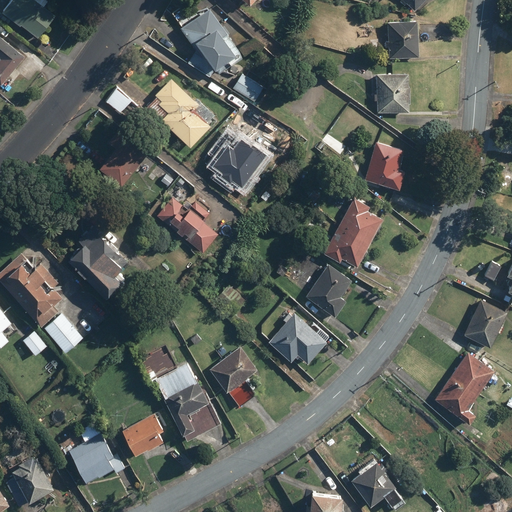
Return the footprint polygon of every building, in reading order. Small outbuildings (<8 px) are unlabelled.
[(12,0),(4,11),(40,36),(56,13),(37,0),(12,0)] [(403,0),(418,12),(427,0),(403,0)] [(246,56),(212,9),(186,27),(200,46),(189,62),(212,76),(216,69),(220,75),(246,56)] [(389,22),(391,56),(419,55),(418,21),(389,22)] [(26,56),(0,34),(0,84),(2,86),(26,56)] [(379,72),(381,111),(411,110),(409,71),(379,72)] [(243,73),(233,88),(255,102),(264,86),(243,73)] [(216,116),(172,79),(148,108),(192,145),(216,116)] [(109,142),(117,148),(102,169),(124,186),(149,152),(119,129),(109,142)] [(202,159),(222,181),(256,151),(236,129),(202,159)] [(376,141),(367,177),(400,189),(407,170),(398,167),(403,148),(376,141)] [(511,157),(483,155),(481,188),(511,191),(511,157)] [(251,163),(233,188),(250,200),(268,175),(251,163)] [(180,190),(160,216),(204,251),(224,225),(180,190)] [(354,197),(323,249),(354,267),(385,215),(354,197)] [(97,230),(69,259),(108,297),(136,269),(97,230)] [(23,252),(0,272),(0,278),(44,326),(69,303),(23,252)] [(315,300),(315,301),(338,316),(349,300),(341,294),(352,278),(329,262),(307,294),(315,300)] [(228,283),(216,298),(237,316),(249,302),(228,283)] [(481,299),(465,333),(491,344),(506,310),(481,299)] [(0,301),(0,348),(23,331),(0,301)] [(292,360),(299,351),(311,361),(328,340),(315,330),(316,329),(293,311),(269,342),(292,360)] [(47,346),(32,329),(22,338),(37,355),(47,346)] [(210,366),(229,390),(259,367),(240,342),(210,366)] [(468,350),(435,397),(463,416),(496,370),(468,350)] [(183,361),(156,377),(186,430),(214,414),(183,361)] [(124,429),(137,454),(170,437),(156,412),(124,429)] [(444,435),(419,413),(397,438),(405,445),(401,449),(421,467),(431,456),(428,453),(444,435)] [(72,447),(89,478),(117,463),(101,432),(72,447)] [(36,454),(10,471),(30,501),(55,485),(36,454)] [(376,460),(352,477),(372,503),(396,486),(376,460)] [(511,493),(504,484),(489,498),(500,510),(511,499),(511,493)] [(2,489),(0,490),(0,511),(1,511),(0,510),(12,502),(2,489)] [(313,492),(311,511),(341,511),(343,494),(313,492)]
